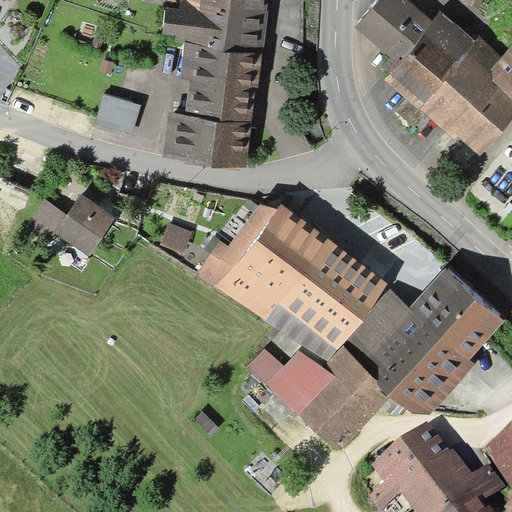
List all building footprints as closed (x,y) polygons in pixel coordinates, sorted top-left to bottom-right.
[(269,10),(266,10),(179,0),(178,7),(166,6),(163,32),(175,34),(174,42),(184,43),(264,52),(269,10)] [(179,0),(266,10),(267,0),(179,0)] [(397,62),(433,19),(410,0),(376,0),(355,26),(397,62)] [(484,0),(465,0),(464,2),(480,9),(484,0)] [(417,107),(475,39),(441,11),(433,19),(397,62),(383,78),(417,107)] [(475,39),(417,107),(454,139),(458,134),(481,153),(511,115),(511,43),(503,55),(478,35),(475,39)] [(169,111),(164,155),(247,164),(256,86),(259,86),(264,52),(184,43),(180,78),(189,79),(185,112),(169,111)] [(115,62),(103,59),(100,70),(112,73),(115,62)] [(141,104),(104,93),(95,124),(133,134),(141,104)] [(406,98),(395,110),(415,127),(425,115),(406,98)] [(55,232),(57,233),(89,256),(116,217),(82,193),(68,214),(55,232)] [(139,226),(147,201),(134,196),(125,222),(139,226)] [(55,232),(68,214),(46,199),(28,226),(51,242),(57,233),(55,232)] [(195,275),(330,357),(389,280),(282,201),(277,208),(261,203),(229,246),(221,239),(195,275)] [(169,222),(161,243),(185,252),(192,231),(169,222)] [(390,289),(346,345),(392,391),(414,413),(430,414),(477,364),(471,357),(503,320),(446,268),(410,307),(390,289)] [(340,451),(392,391),(346,345),(327,369),(301,349),(287,364),(266,348),(247,367),(340,451)] [(428,431),(369,474),(382,490),(369,500),(378,511),(387,511),(401,502),(409,511),(487,511),(484,507),(505,492),(489,471),(472,483),(454,459),(450,461),(428,431)] [(511,511),(511,434),(486,453),(511,493),(511,507),(507,511),(511,511)]
